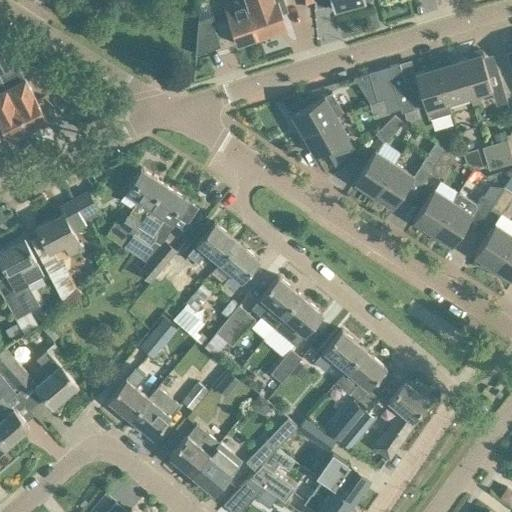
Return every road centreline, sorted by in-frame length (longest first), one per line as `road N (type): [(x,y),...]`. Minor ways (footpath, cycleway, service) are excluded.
road 1 (residential): [(258,163),(237,203),(454,392),(377,511)]
road 2 (residential): [(169,107),(511,7)]
road 3 (residential): [(511,330),(258,163)]
road 4 (residential): [(14,511),(95,449),(120,456),(192,511)]
road 5 (unclassified): [(169,107),(0,1)]
road 6 (residential): [(0,194),(169,107)]
road 7 (residential): [(434,511),(511,404)]
